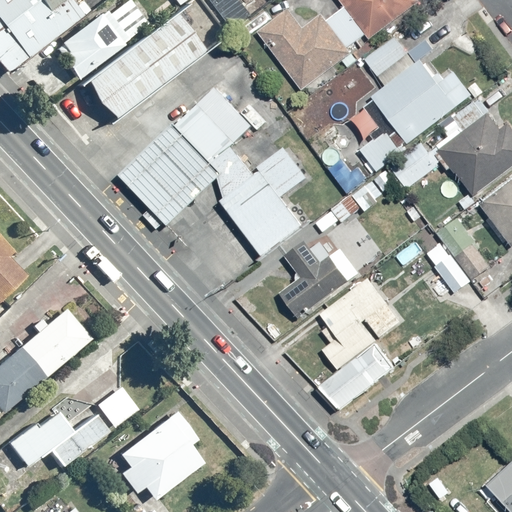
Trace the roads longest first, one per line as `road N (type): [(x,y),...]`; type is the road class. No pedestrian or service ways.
road 1 (secondary): [(0,118),(338,481)]
road 2 (residential): [(511,351),(338,481)]
